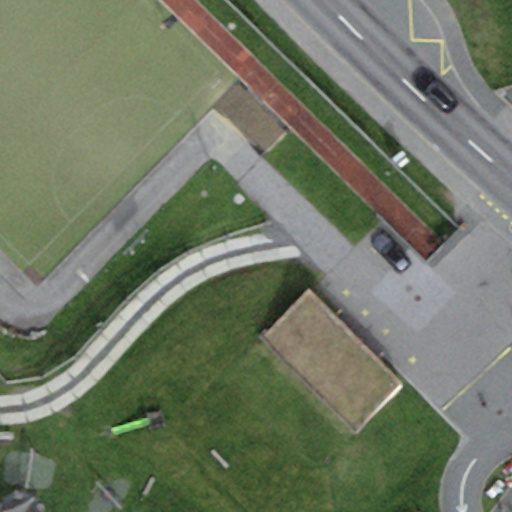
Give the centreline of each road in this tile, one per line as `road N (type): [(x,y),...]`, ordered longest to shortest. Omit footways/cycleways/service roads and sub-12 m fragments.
road 1 (track): [(0,408),(69,386),(162,291),(223,255),(322,237),(365,278)]
road 2 (primary): [(323,0),(511,178)]
